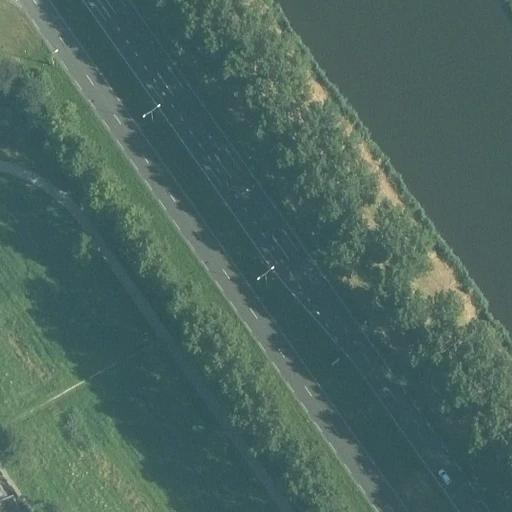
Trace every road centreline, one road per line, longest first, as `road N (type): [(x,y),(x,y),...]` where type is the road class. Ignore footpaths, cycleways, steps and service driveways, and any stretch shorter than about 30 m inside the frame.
road 1 (trunk): [(30,0),(394,511)]
road 2 (trunk): [(473,511),(110,0)]
